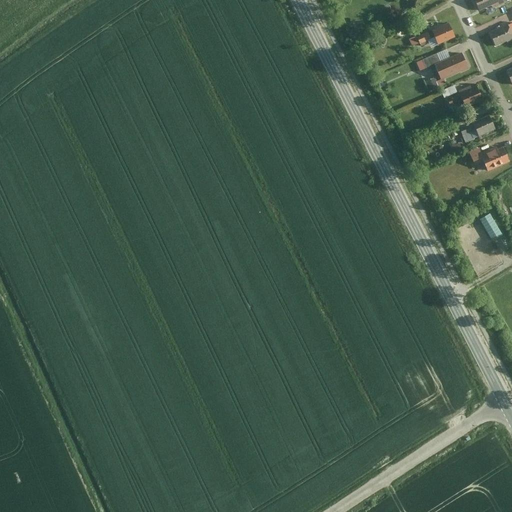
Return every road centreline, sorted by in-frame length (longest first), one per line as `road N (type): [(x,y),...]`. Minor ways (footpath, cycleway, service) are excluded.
road 1 (tertiary): [(296,0),(503,404)]
road 2 (unclassified): [(336,511),(503,404)]
road 3 (residential): [(454,0),(511,123)]
